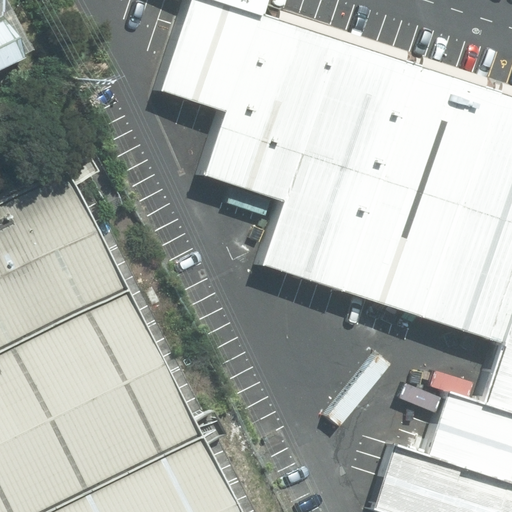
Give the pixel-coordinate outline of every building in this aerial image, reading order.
[(511,511),(511,105),(245,19),(251,0),(179,0),(150,93),(212,115),(192,178),(271,204),(250,268),(489,346),(469,407),(435,396),(415,459),(383,450),(361,511),(511,511)] [(0,63),(23,52),(0,8),(0,63)] [(0,351),(106,300),(52,188),(0,213),(0,351)] [(0,511),(26,511),(178,436),(106,300),(0,351),(0,511)] [(216,511),(178,436),(26,511),(216,511)]
